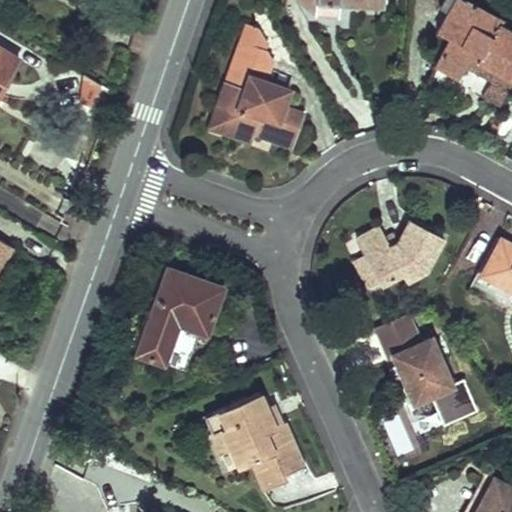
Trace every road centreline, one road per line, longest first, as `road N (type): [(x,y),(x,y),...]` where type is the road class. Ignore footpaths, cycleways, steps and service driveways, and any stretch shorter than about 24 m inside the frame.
road 1 (tertiary): [(10,511),(120,199)]
road 2 (residential): [(376,511),(291,318),(280,255)]
road 3 (residential): [(291,221),(343,166),(373,152),(437,153),(511,188)]
road 4 (tertiary): [(132,165),(188,0)]
road 5 (residential): [(120,199),(280,255)]
road 6 (residential): [(291,221),(132,165)]
